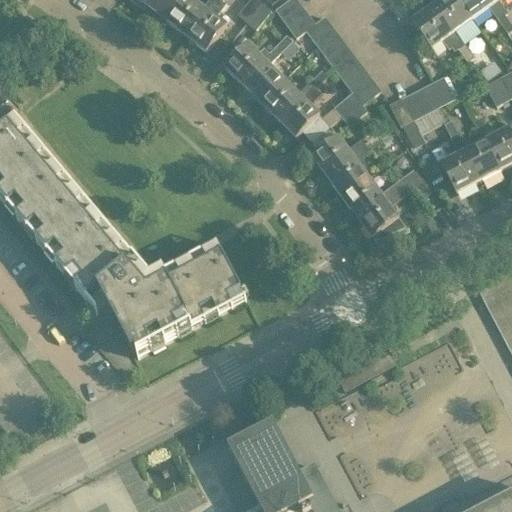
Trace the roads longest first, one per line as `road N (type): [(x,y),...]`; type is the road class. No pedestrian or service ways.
road 1 (residential): [(360,310),(246,168),(159,78),(54,0)]
road 2 (residential): [(131,434),(360,310)]
road 3 (residential): [(0,281),(131,434)]
road 4 (residential): [(360,310),(511,229)]
road 5 (residential): [(0,501),(131,434)]
